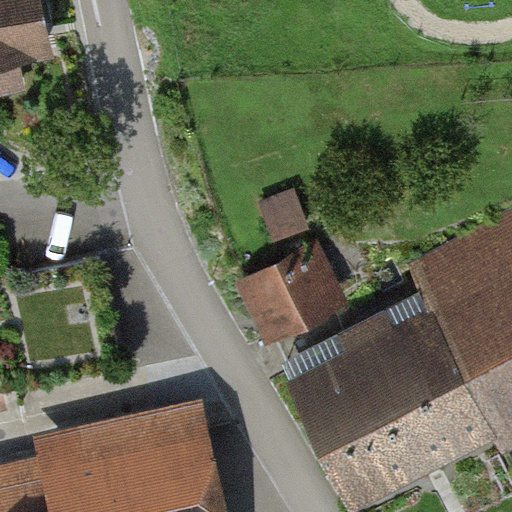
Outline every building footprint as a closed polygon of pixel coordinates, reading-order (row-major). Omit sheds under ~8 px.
[(54,48),(43,0),(0,0),(0,86),(27,81),(22,54),(54,48)] [(308,183),(274,185),(276,227),(310,225),(308,183)] [(511,440),(511,439),(511,211),(416,263),(423,276),(285,350),(356,481),(494,408),(511,440)] [(237,270),(267,326),(344,285),(314,229),(237,270)] [(227,511),(202,395),(37,430),(41,446),(0,454),(0,511),(227,511)]
